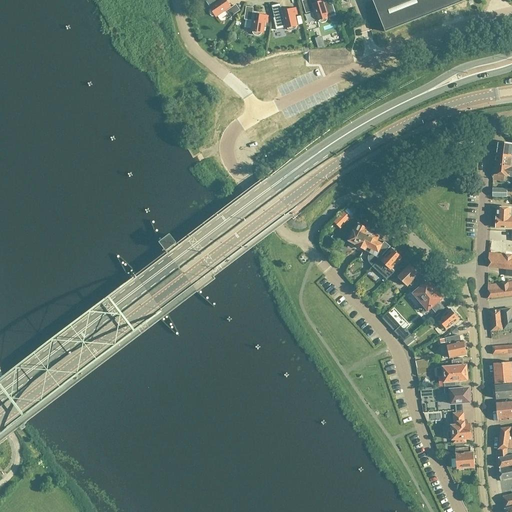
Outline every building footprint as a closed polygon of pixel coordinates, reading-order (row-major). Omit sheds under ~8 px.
[(230,8),(224,0),(216,0),(218,2),(209,8),(210,10),(209,10),(208,13),(211,17),(213,17),(214,16),(216,18),(230,8)] [(311,5),(310,5),(309,1),(302,3),(306,14),(313,12),(316,22),(318,21),(319,22),(321,24),(325,22),(327,20),(326,19),(328,18),(328,17),(335,15),(329,0),(326,1),(311,5)] [(385,33),(468,0),(375,0),(373,1),(377,13),(385,33)] [(297,15),(296,9),(281,13),(285,30),(287,29),(287,30),(290,32),(294,31),(295,29),(295,27),(297,27),(295,16),(297,15)] [(267,24),(268,17),(253,15),(250,32),(253,33),(252,34),(254,36),(258,37),(260,35),(261,34),(263,34),(264,23),(267,24)] [(274,29),(281,26),(278,18),(271,21),(274,29)] [(494,155),(511,158),(511,157),(511,145),(496,142),(494,155)] [(511,158),(494,155),(493,165),(511,168),(511,158)] [(511,168),(493,165),(492,174),(492,180),(503,182),(504,177),(511,178),(511,168)] [(506,198),(506,190),(506,188),(500,187),(500,190),(492,189),(492,197),(506,198)] [(511,210),(510,211),(511,209),(497,209),(496,217),(495,229),(511,229),(511,210)] [(343,212),(339,216),(346,222),(349,218),(343,212)] [(357,246),(356,247),(364,251),(369,241),(368,241),(372,233),(366,230),(367,229),(359,224),(355,232),(354,232),(353,234),(352,234),(351,234),(350,234),(349,235),(348,236),(348,237),(348,238),(349,240),(349,241),(357,246)] [(367,260),(368,262),(369,265),(372,267),(382,257),(381,256),(387,250),(389,247),(384,242),(381,245),(376,243),(379,237),(372,233),(368,241),(369,241),(364,251),(369,254),(368,256),(368,258),(367,260)] [(159,243),(198,294),(209,285),(170,234),(159,243)] [(400,266),(401,267),(403,264),(402,264),(399,261),(401,258),(399,257),(400,257),(400,256),(397,254),(396,254),(392,250),(384,259),(382,257),(372,267),(372,268),(372,267),(374,269),(386,280),(390,277),(400,266)] [(511,270),(511,256),(489,254),(488,268),(511,270)] [(400,266),(390,277),(395,282),(398,279),(406,287),(409,285),(412,288),(420,280),(417,277),(419,275),(409,266),(406,269),(404,267),(403,269),(401,267),(400,266)] [(135,273),(128,278),(160,322),(167,316),(135,273)] [(420,280),(412,288),(416,292),(413,294),(427,311),(441,300),(427,283),(425,284),(421,280),(420,280)] [(511,282),(487,286),(487,299),(511,296),(511,282)] [(503,330),(503,331),(511,329),(511,318),(511,319),(510,309),(501,310),(504,330),(503,330)] [(440,314),(435,318),(436,319),(446,330),(458,320),(457,318),(457,317),(455,315),(454,315),(450,310),(442,317),(440,314)] [(489,312),(490,332),(502,331),(501,310),(489,312)] [(398,336),(403,341),(410,336),(405,330),(398,336)] [(411,336),(403,342),(407,347),(415,340),(411,336)] [(466,355),(463,342),(460,343),(458,337),(440,341),(440,344),(445,343),(449,359),(466,355)] [(417,369),(428,367),(427,359),(415,362),(417,369)] [(444,388),(455,387),(459,387),(458,382),(467,381),(465,366),(462,366),(462,359),(451,361),(452,366),(458,365),(458,367),(436,369),(437,378),(443,377),(444,388)] [(494,375),(511,373),(511,370),(511,363),(493,364),(494,375)] [(430,373),(429,366),(428,367),(417,369),(416,369),(417,376),(430,373)] [(511,373),(494,375),(495,385),(511,383),(511,380),(511,376),(511,373)] [(511,385),(495,387),(496,400),(511,398),(511,385)] [(455,387),(444,388),(444,395),(450,395),(451,405),(469,403),(468,389),(455,390),(455,387)] [(497,411),(511,409),(511,400),(496,402),(497,411)] [(511,409),(497,411),(498,422),(511,420),(511,409)] [(426,426),(448,425),(448,414),(426,415),(426,426)] [(451,440),(451,441),(454,440),(454,445),(467,444),(467,439),(471,439),(470,425),(467,425),(467,422),(463,423),(463,414),(452,414),(453,426),(450,426),(451,432),(447,433),(448,440),(451,440)] [(500,430),(498,450),(507,449),(510,428),(500,430)] [(456,469),(458,469),(474,468),(473,454),(470,454),(469,448),(463,449),(463,444),(454,445),(456,469)] [(511,450),(507,450),(507,449),(498,450),(499,469),(511,466),(511,450)] [(511,466),(499,470),(500,481),(511,478),(511,466)] [(505,510),(511,507),(511,494),(502,497),(505,510)]
